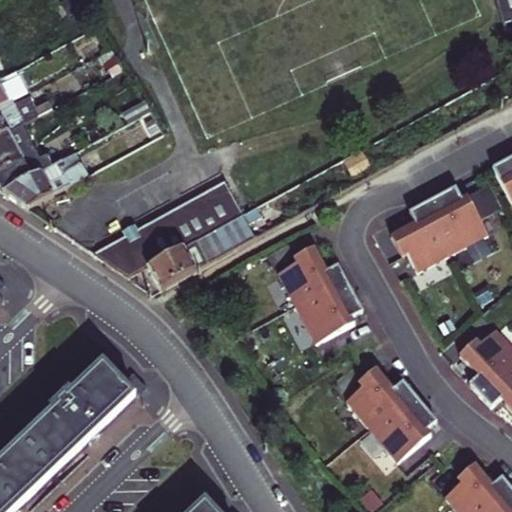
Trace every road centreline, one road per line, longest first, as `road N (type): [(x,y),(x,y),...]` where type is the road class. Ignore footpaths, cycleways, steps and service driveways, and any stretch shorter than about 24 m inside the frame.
road 1 (residential): [(511,458),(433,386),(353,245),(366,205),(511,132)]
road 2 (residential): [(195,396),(142,332),(72,280)]
road 3 (residential): [(195,396),(77,511)]
road 4 (residential): [(267,511),(195,396)]
